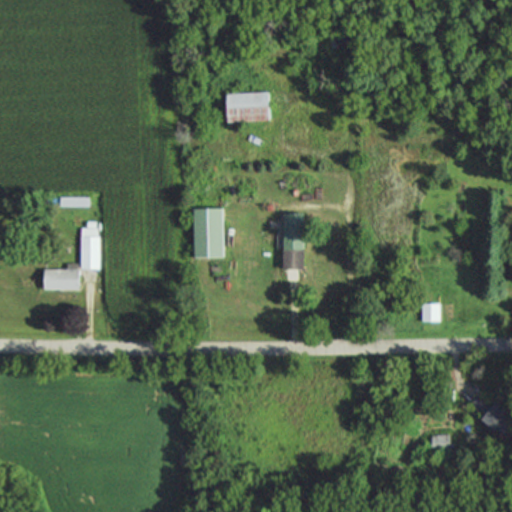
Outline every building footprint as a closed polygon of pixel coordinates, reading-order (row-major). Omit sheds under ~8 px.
[(225,93),(225,122),(267,122),(267,92),(225,93)] [(221,258),(221,208),(192,208),(192,258),(221,258)] [(302,213),(281,213),(281,269),(302,269),(302,213)] [(98,227),(80,227),(80,268),(98,268),(98,227)] [(42,289),(77,289),(77,268),(42,268),(42,289)] [(438,303),(420,303),(420,322),(438,322),(438,303)] [(511,422),(511,417),(480,392),(466,409),(500,437),(511,422)] [(449,453),(448,435),(431,435),(431,453),(449,453)]
